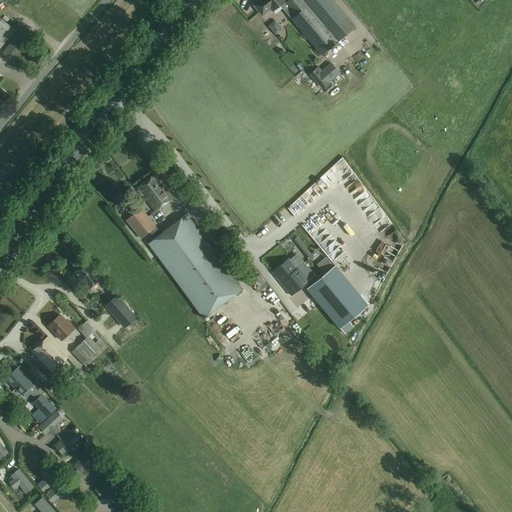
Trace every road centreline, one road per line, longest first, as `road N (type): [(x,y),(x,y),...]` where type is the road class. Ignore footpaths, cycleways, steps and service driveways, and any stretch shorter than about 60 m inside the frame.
road 1 (primary): [(0,255),(186,0)]
road 2 (unclassified): [(0,126),(107,0)]
